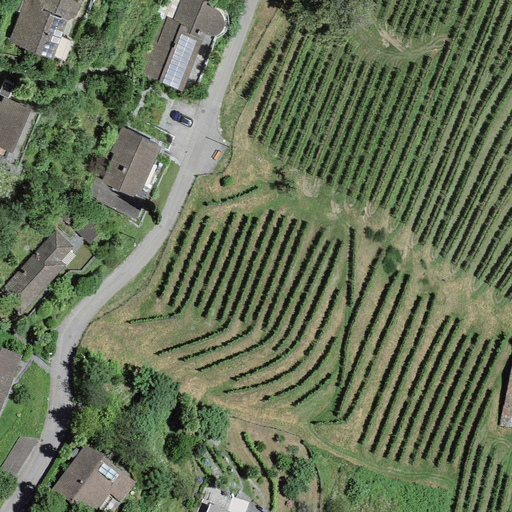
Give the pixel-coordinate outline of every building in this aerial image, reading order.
[(79,4),(68,0),(37,0),(37,2),(32,0),(24,0),(7,44),(51,62),(65,22),(74,20),(79,4)] [(207,2),(201,0),(180,0),(172,19),(166,17),(156,43),(151,40),(138,74),(182,93),(187,81),(197,86),(217,35),(221,32),(223,27),(224,21),(222,16),(218,12),(205,5),(207,2)] [(10,154),(31,109),(3,97),(1,102),(0,101),(0,160),(2,161),(7,152),(10,154)] [(160,148),(121,127),(110,152),(113,153),(101,182),(137,196),(160,148)] [(89,244),(103,230),(76,203),(62,217),(89,244)] [(61,261),(72,248),(55,230),(0,291),(0,297),(21,315),(65,266),(61,261)] [(0,408),(20,357),(0,348),(0,408)] [(511,353),(497,426),(511,429),(511,353)] [(136,482),(84,443),(48,492),(76,511),(96,511),(110,495),(121,503),(136,482)]
